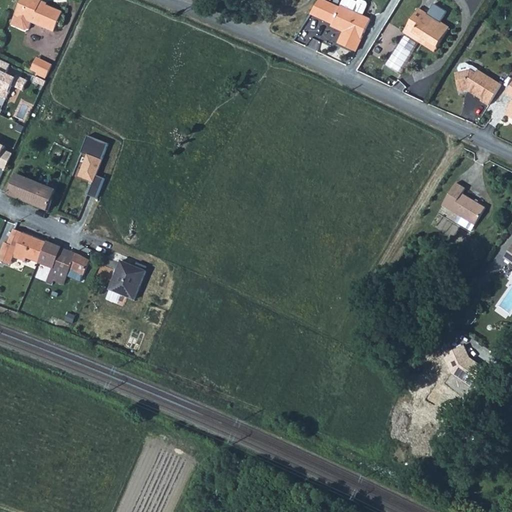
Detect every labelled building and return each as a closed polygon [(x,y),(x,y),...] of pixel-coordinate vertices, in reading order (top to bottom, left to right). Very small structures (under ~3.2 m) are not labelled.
[(23,18),(30,0),(21,0),(15,15),(23,18)] [(41,2),(41,0),(30,0),(23,18),(55,31),(63,11),(41,2)] [(359,15),(337,6),(336,8),(317,0),(308,15),(330,24),(342,28),(341,31),(338,42),(355,49),(367,18),(359,15)] [(339,0),(337,6),(359,15),(363,3),(362,0),(361,0),(355,0),(354,2),(349,0),(339,0)] [(402,31),(418,40),(421,37),(435,45),(446,26),(415,9),(402,31)] [(34,70),(41,73),(46,60),(39,57),(34,70)] [(0,96),(7,99),(13,85),(23,89),(27,78),(17,74),(16,77),(7,73),(10,63),(0,59),(0,96)] [(49,77),(55,64),(46,60),(41,73),(49,77)] [(465,63),(459,65),(457,68),(458,72),(470,69),(474,72),(476,69),(470,66),(465,63)] [(479,99),(478,101),(486,106),(499,84),(476,69),(474,72),(470,69),(458,72),(452,74),(456,92),(464,90),(479,99)] [(511,78),(504,92),(511,96),(511,98),(503,113),(511,118),(511,78)] [(90,137),(84,152),(88,154),(79,176),(94,182),(89,196),(96,199),(103,180),(96,177),(108,144),(90,137)] [(3,144),(0,142),(0,167),(5,170),(13,153),(2,148),(3,144)] [(49,211),(57,190),(17,173),(9,193),(49,211)] [(467,188),(458,182),(447,199),(463,211),(478,222),(487,208),(464,192),(467,188)] [(463,211),(447,199),(444,204),(460,215),(463,211)] [(460,215),(475,226),(478,222),(463,211),(460,215)] [(28,258),(41,264),(49,243),(22,231),(15,228),(8,243),(18,247),(14,257),(26,261),(28,258)] [(62,248),(49,243),(41,264),(53,269),(62,248)] [(73,252),(62,248),(53,269),(47,284),(62,289),(71,269),(85,275),(91,260),(73,252)] [(111,289),(136,300),(147,271),(122,261),(111,289)] [(464,346),(443,355),(451,372),(471,387),(483,368),(469,359),(464,346)] [(458,445),(465,432),(458,428),(451,442),(458,445)]
